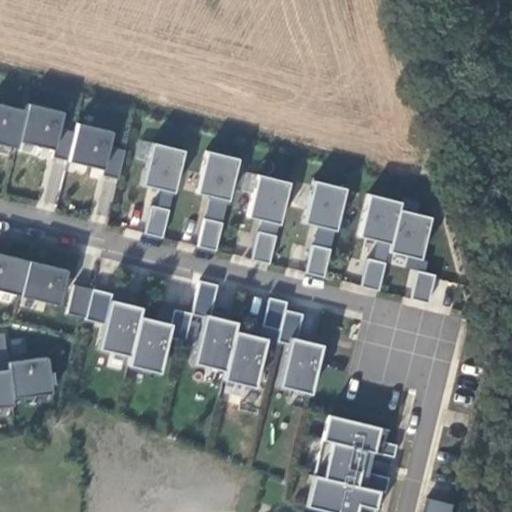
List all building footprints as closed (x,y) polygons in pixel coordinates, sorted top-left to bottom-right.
[(0,100),(0,143),(18,147),(19,140),(57,148),(55,159),(120,173),(125,148),(113,146),(116,131),(69,121),(70,116),(0,100)] [(147,141),(136,184),(156,188),(152,206),(146,205),(139,233),(158,237),(179,149),(147,141)] [(202,149),(191,192),(206,195),(193,246),(211,250),(234,157),(202,149)] [(254,173),(243,215),(257,219),(247,259),(265,263),(285,181),(254,173)] [(310,179),(300,221),(314,225),(309,244),(302,272),(319,276),(326,248),(341,187),(310,179)] [(366,192),(355,235),(376,240),(371,259),(365,257),(358,286),(375,290),(382,262),(385,250),(395,206),(397,200),(366,192)] [(426,213),(395,206),(385,250),(404,254),(401,266),(415,270),(408,298),(426,302),(432,274),(422,271),(425,260),(414,257),(426,213)] [(0,255),(0,291),(63,302),(69,267),(0,255)] [(196,280),(188,313),(200,316),(189,362),(221,370),(231,330),(233,321),(206,314),(214,284),(196,280)] [(107,294),(87,289),(80,320),(99,324),(93,349),(126,357),(136,316),(138,308),(106,300),(107,294)] [(284,301),(265,296),(259,325),(277,329),(282,309),(284,301)] [(166,324),(136,316),(126,357),(124,366),(155,373),(163,337),(181,342),(188,313),(169,309),(166,324)] [(300,313),(282,309),(277,329),(274,341),(285,343),(275,385),(307,393),(319,343),(294,337),(300,313)] [(7,323),(0,323),(0,380),(13,379),(7,323)] [(263,337),(231,330),(221,370),(219,379),(251,387),(263,337)] [(383,429),(322,414),(316,439),(317,439),(308,474),(307,474),(300,505),(327,511),(368,511),(374,489),(381,491),(384,477),(362,471),(367,451),(389,456),(392,444),(381,441),(383,429)] [(423,497),(419,511),(447,511),(450,504),(423,497)]
